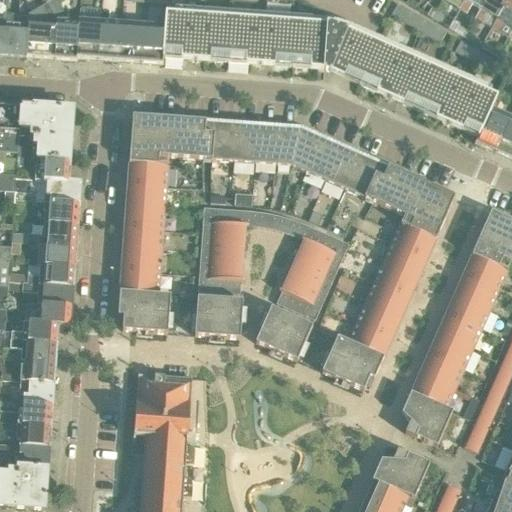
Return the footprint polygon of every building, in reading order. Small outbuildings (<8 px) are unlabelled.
[(0,0),(0,26),(12,27),(13,16),(6,16),(7,0),(0,0)] [(409,0),(406,5),(414,10),(417,5),(409,0)] [(443,0),(443,2),(460,12),(466,0),(443,0)] [(480,12),(487,0),(466,0),(460,12),(467,16),(472,7),(480,12)] [(490,30),(508,0),(487,0),(480,12),(475,20),(483,25),(490,30)] [(509,36),(511,30),(511,0),(508,0),(490,30),(507,39),(509,36)] [(26,60),(42,61),(43,40),(57,42),(58,23),(47,5),(44,7),(28,16),(28,18),(27,29),(26,60)] [(398,6),(391,16),(440,45),(446,34),(398,6)] [(427,17),(431,19),(436,11),(432,9),(427,17)] [(435,12),(431,20),(439,25),(443,17),(435,12)] [(325,72),(477,139),(492,111),(497,98),(347,32),(328,26),(165,15),(164,28),(163,60),(325,72)] [(17,18),(16,27),(27,29),(28,18),(17,18)] [(77,61),(97,62),(99,24),(78,22),(78,25),(76,63),(77,61)] [(448,30),(464,40),(468,34),(468,33),(458,28),(459,25),(453,22),(448,30)] [(56,62),(76,63),(78,25),(58,23),(57,42),(56,62)] [(97,62),(118,64),(121,25),(99,24),(97,62)] [(118,64),(140,65),(142,27),(121,25),(118,64)] [(24,60),(26,60),(27,29),(16,27),(12,27),(0,26),(0,57),(10,58),(10,59),(11,59),(12,58),(15,59),(15,60),(17,60),(17,59),(24,59),(24,60)] [(163,67),(163,60),(164,28),(142,27),(140,65),(163,67)] [(475,38),(468,34),(464,40),(471,44),(475,38)] [(42,61),(56,62),(57,42),(43,40),(42,61)] [(502,68),(461,43),(454,53),(496,78),(502,68)] [(499,53),(484,45),(481,50),(496,58),(499,53)] [(497,57),(511,66),(511,57),(501,51),(497,57)] [(0,132),(19,134),(21,108),(0,106),(0,132)] [(32,109),(21,108),(19,134),(18,139),(31,140),(32,109)] [(53,141),(71,142),(73,111),(32,109),(31,140),(32,140),(46,140),(46,129),(54,129),(53,141)] [(474,146),(494,154),(510,119),(492,111),(477,139),(474,146)] [(166,168),(167,159),(293,169),(405,218),(402,225),(401,225),(348,345),(337,340),(322,375),(363,393),(371,375),(375,376),(375,377),(376,377),(448,213),(454,200),(455,199),(300,131),(132,119),(132,120),(133,120),(132,134),(131,134),(118,313),(123,313),(122,333),(167,336),(170,298),(158,298),(167,168),(166,168)] [(494,154),(511,162),(511,119),(510,119),(494,154)] [(35,161),(41,161),(69,163),(71,142),(53,141),(54,129),(46,129),(46,140),(32,140),(32,148),(36,148),(35,161)] [(0,132),(0,153),(17,155),(18,139),(19,134),(0,132)] [(47,184),(68,184),(69,163),(41,161),(40,168),(36,167),(35,183),(47,184)] [(0,193),(14,195),(16,177),(0,175),(0,193)] [(36,205),(44,205),(78,208),(80,185),(68,184),(47,184),(46,197),(36,196),(36,205)] [(15,194),(15,196),(14,204),(25,204),(36,205),(36,196),(15,194)] [(14,204),(15,196),(5,195),(4,207),(14,207),(14,204)] [(251,209),(252,198),(235,196),(234,208),(251,209)] [(209,206),(224,207),(225,199),(210,198),(209,206)] [(25,204),(14,204),(14,207),(13,217),(24,217),(25,204)] [(44,227),(76,229),(78,208),(44,205),(43,212),(45,212),(44,227)] [(275,233),(281,235),(287,236),(304,243),(334,257),(312,308),(282,294),(276,307),(314,324),(349,247),(305,227),(291,222),(279,218),(266,216),(251,214),(204,210),(197,294),(239,297),(240,284),(208,282),(209,260),(211,226),(245,228),(263,230),(275,233)] [(308,223),(317,227),(322,218),(312,214),(308,223)] [(411,396),(402,417),(409,424),(405,435),(436,449),(436,450),(452,414),(446,412),(453,396),(455,392),(467,364),(488,317),(498,293),(509,269),(508,269),(511,262),(511,453),(502,449),(494,468),(505,473),(505,474),(494,497),(487,511),(511,511),(511,224),(505,221),(491,215),(490,216),(491,216),(490,218),(485,229),(484,229),(477,247),(474,254),(463,278),(453,301),(442,325),(432,349),(411,396)] [(211,226),(209,260),(208,282),(240,284),(244,284),(244,282),(241,282),(245,228),(211,226)] [(38,247),(75,250),(76,229),(44,227),(43,239),(38,239),(38,247)] [(12,236),(12,239),(11,246),(20,246),(27,247),(27,237),(12,236)] [(279,293),(282,294),(312,308),(334,257),(304,243),(282,293),(279,292),(279,293)] [(11,246),(11,250),(10,256),(19,257),(20,246),(11,246)] [(38,247),(36,269),(40,269),(73,271),(75,250),(38,247)] [(0,290),(7,291),(8,285),(8,277),(10,256),(11,250),(0,249),(0,290)] [(23,284),(22,286),(72,290),(73,271),(40,269),(39,280),(27,278),(27,284),(23,284)] [(22,286),(23,284),(23,278),(8,277),(8,285),(22,286)] [(7,292),(22,294),(22,286),(8,285),(7,291),(7,292)] [(22,294),(38,296),(37,307),(71,309),(72,290),(22,286),(22,294)] [(197,300),(196,317),(194,338),(239,342),(242,304),(197,300)] [(24,324),(24,325),(57,328),(57,327),(69,328),(71,309),(37,307),(26,306),(25,316),(24,324)] [(297,364),(312,330),(312,329),(271,311),(255,346),(297,364)] [(5,341),(56,345),(57,328),(24,325),(23,337),(11,336),(11,335),(5,334),(5,336),(5,341)] [(511,339),(463,450),(478,456),(511,378),(511,339)] [(21,362),(22,362),(55,364),(56,345),(5,341),(4,350),(22,351),(21,362)] [(22,362),(21,384),(53,386),(54,367),(55,364),(22,362)] [(131,457),(132,457),(133,457),(143,458),(139,511),(180,511),(181,509),(185,446),(186,433),(188,433),(189,430),(188,430),(191,381),(138,378),(132,448),(131,457)] [(21,384),(19,405),(52,407),(53,387),(53,386),(21,384)] [(470,404),(468,407),(462,420),(470,423),(476,410),(479,402),(455,392),(453,396),(470,404)] [(8,404),(7,413),(18,414),(17,425),(21,426),(50,428),(52,407),(19,405),(18,405),(8,404)] [(17,425),(16,441),(24,441),(23,447),(49,448),(50,428),(21,426),(17,425)] [(0,447),(0,455),(14,457),(13,473),(16,473),(17,469),(22,470),(22,469),(47,471),(48,451),(49,448),(23,447),(23,449),(4,447),(0,447)] [(381,463),(359,511),(401,511),(407,499),(413,502),(429,467),(397,453),(392,464),(382,463),(381,463)] [(16,473),(14,509),(44,511),(47,471),(22,469),(22,470),(17,469),(16,473)] [(0,508),(14,509),(16,473),(13,473),(8,472),(8,476),(0,475),(0,508)] [(435,511),(453,511),(462,493),(447,487),(435,511)]
